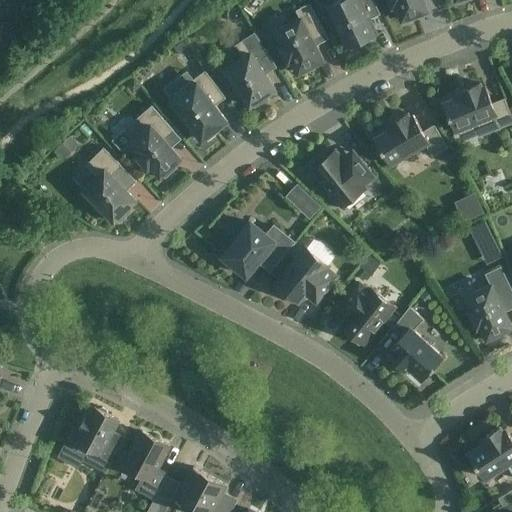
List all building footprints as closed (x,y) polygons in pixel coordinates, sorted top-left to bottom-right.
[(380,14),(373,0),(341,0),(328,6),(348,47),(350,46),(352,48),(366,42),(364,39),(376,33),(370,19),(380,14)] [(390,0),(393,6),(397,5),(403,20),(405,19),(406,22),(418,18),(417,15),(429,11),(425,0),(390,0)] [(326,33),(310,3),(296,10),(301,18),(277,30),(284,43),(280,45),(289,62),(292,60),(299,72),(302,71),(303,74),(315,68),(313,65),(324,59),(313,40),(326,33)] [(268,52),(254,32),(235,45),(243,58),(226,69),(250,106),(253,103),(256,106),(268,98),(265,95),(276,88),(256,60),(268,52)] [(183,41),(174,48),(178,54),(188,47),(183,41)] [(216,129),(227,121),(211,99),(221,91),(206,70),(194,79),(196,82),(172,100),(203,140),(206,137),(208,139),(218,132),(216,129)] [(462,95),(445,102),(450,114),(448,114),(450,118),(451,118),(456,130),(461,141),(478,135),(478,136),(498,129),(511,122),(511,115),(505,98),(492,103),(485,85),(482,87),(480,82),(460,91),(462,95)] [(174,129),(152,105),(131,123),(134,127),(126,134),(132,141),(131,142),(141,153),(137,156),(148,168),(151,165),(161,176),(163,174),(166,177),(176,168),(173,165),(181,158),(164,138),(174,129)] [(411,117),(408,113),(390,123),(392,128),(376,137),(382,148),(381,149),(383,153),(385,152),(391,163),(425,143),(433,156),(448,147),(435,125),(423,131),(414,115),(411,117)] [(122,165),(104,147),(87,163),(98,175),(84,189),(115,220),(118,218),(120,220),(131,210),(128,207),(136,199),(112,174),(122,165)] [(347,165),(335,150),(327,158),(324,155),(314,163),(316,166),(313,169),(342,206),(365,188),(363,185),(374,177),(357,157),(347,165)] [(477,188),(455,198),(464,218),(486,209),(477,188)] [(485,216),(469,224),(487,261),(503,254),(485,216)] [(267,234),(251,222),(223,256),(226,258),(223,261),(235,270),(238,267),(247,275),(263,254),(276,265),(294,242),(274,225),(267,234)] [(329,265),(306,247),(276,284),(280,287),(277,290),(288,298),(290,295),(299,302),(306,293),(316,302),(337,276),(327,268),(329,265)] [(369,254),(360,264),(369,273),(378,263),(369,254)] [(511,301),(511,288),(501,266),(485,274),(491,284),(466,296),(473,309),(469,310),(477,327),(481,326),(487,338),(490,337),(492,340),(503,334),(502,331),(511,326),(511,324),(503,306),(511,301)] [(370,290),(360,282),(342,304),(353,312),(342,325),(351,332),(349,335),(359,344),(361,341),(365,343),(395,306),(372,288),(370,290)] [(437,293),(428,286),(418,294),(430,303),(437,293)] [(424,319),(410,306),(394,326),(403,335),(390,349),(393,351),(390,355),(405,369),(409,366),(422,378),(431,369),(432,370),(435,367),(434,366),(443,357),(413,330),(424,319)] [(99,408),(95,406),(90,414),(88,413),(79,432),(81,433),(76,441),(90,449),(83,460),(105,472),(117,449),(107,443),(120,419),(108,413),(107,409),(102,407),(99,408)] [(503,430),(500,426),(482,438),(485,442),(469,452),(476,463),(475,464),(478,468),(479,467),(486,478),(511,460),(511,437),(506,429),(503,430)] [(169,445),(143,431),(124,466),(142,476),(135,489),(154,499),(158,491),(168,473),(168,472),(158,467),(169,445)] [(227,484),(194,466),(175,500),(197,511),(228,511),(236,499),(223,492),(227,484)] [(180,480),(168,473),(158,491),(171,498),(180,480)]
